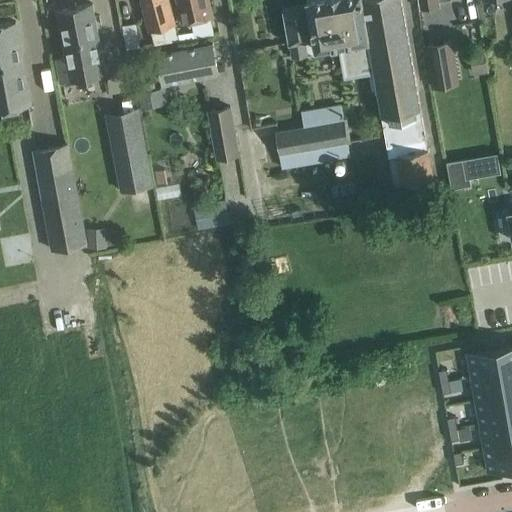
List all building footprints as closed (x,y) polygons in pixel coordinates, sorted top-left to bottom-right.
[(141,0),(145,15),(149,30),(151,29),(163,26),(166,41),(178,39),(177,32),(175,24),(176,24),(175,19),(170,4),(169,0),(141,0)] [(208,0),(177,0),(183,22),(212,15),(208,0)] [(349,39),(342,0),(307,0),(308,3),(283,7),(292,56),(317,52),(316,45),(342,41),(349,39)] [(342,0),(349,39),(342,41),(347,71),(367,67),(371,88),(374,88),(375,93),(377,92),(393,185),(433,178),(401,0),(342,0)] [(106,74),(96,22),(92,2),(57,9),(66,56),(57,58),(61,83),(106,74)] [(16,20),(0,23),(0,109),(31,103),(16,20)] [(125,49),(140,46),(136,24),(121,26),(125,49)] [(432,87),(456,84),(449,40),(426,44),(432,87)] [(163,81),(198,74),(218,70),(213,42),(157,53),(163,81)] [(487,72),(484,48),(469,50),(472,74),(487,72)] [(164,86),(138,91),(141,107),(167,102),(164,86)] [(216,158),(238,154),(229,107),(206,111),(216,158)] [(349,155),(346,141),(342,119),(302,127),(277,131),(283,166),(349,155)] [(142,126),(111,132),(123,191),(154,185),(142,126)] [(68,142),(34,148),(52,249),(86,243),(68,142)] [(461,158),(446,160),(451,187),(471,184),(470,177),(465,178),(461,158)] [(224,199),(193,205),(197,227),(229,221),(224,199)] [(106,226),(87,227),(88,247),(107,246),(106,226)] [(511,342),(497,345),(501,370),(511,367),(511,342)] [(497,345),(467,350),(471,375),(501,370),(497,345)] [(446,367),(439,369),(441,380),(449,379),(446,367)] [(511,391),(511,367),(501,370),(505,393),(511,391)] [(501,370),(471,375),(475,399),(505,393),(501,370)] [(449,379),(441,380),(443,392),(451,390),(449,379)] [(505,393),(475,399),(479,422),(510,417),(505,393)] [(455,415),(447,416),(449,428),(457,426),(455,415)] [(511,430),(510,417),(479,422),(484,446),(511,440),(511,430)] [(457,426),(449,428),(451,439),(459,438),(457,426)] [(511,440),(484,446),(488,470),(511,466),(511,440)] [(461,450),(453,451),(455,463),(463,461),(461,450)]
